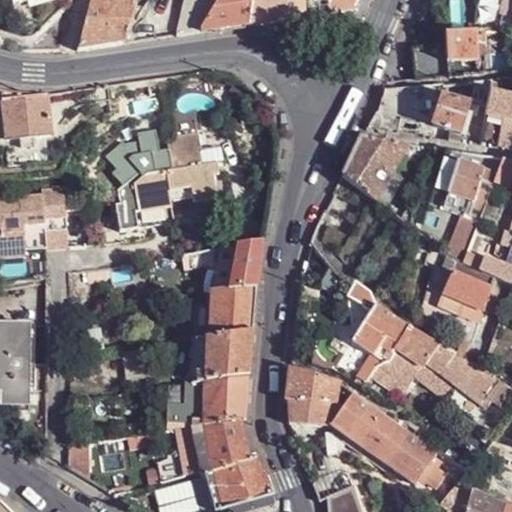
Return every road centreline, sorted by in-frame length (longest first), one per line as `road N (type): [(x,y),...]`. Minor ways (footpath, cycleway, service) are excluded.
road 1 (tertiary): [(320,110),(319,150),(284,266),(268,386),(272,437),(299,511)]
road 2 (tertiary): [(0,66),(76,72),(263,54)]
